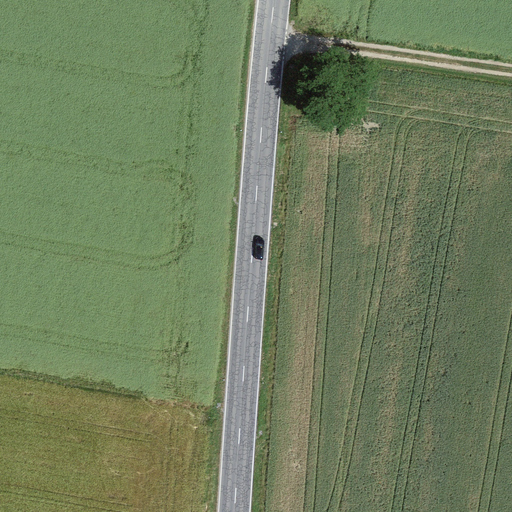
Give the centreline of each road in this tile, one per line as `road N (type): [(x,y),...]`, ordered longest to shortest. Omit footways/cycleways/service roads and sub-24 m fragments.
road 1 (primary): [(276,0),(234,511)]
road 2 (track): [(272,27),(511,62)]
